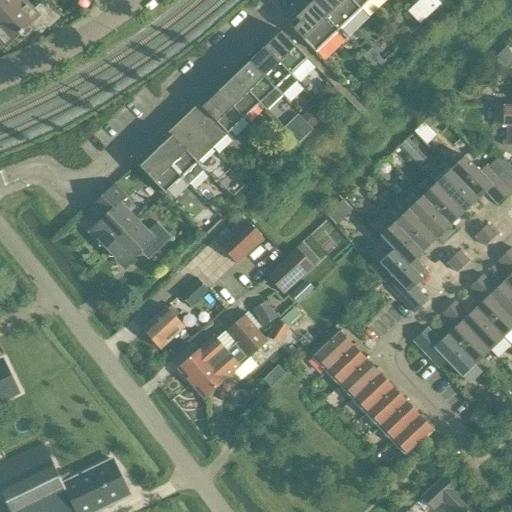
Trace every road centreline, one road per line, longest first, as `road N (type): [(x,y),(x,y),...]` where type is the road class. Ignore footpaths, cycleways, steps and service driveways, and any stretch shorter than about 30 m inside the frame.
road 1 (residential): [(0,184),(47,167),(81,185),(279,0)]
road 2 (residential): [(218,511),(0,228)]
road 3 (residential): [(459,436),(388,350),(511,227)]
road 4 (residential): [(0,81),(30,71),(135,0)]
